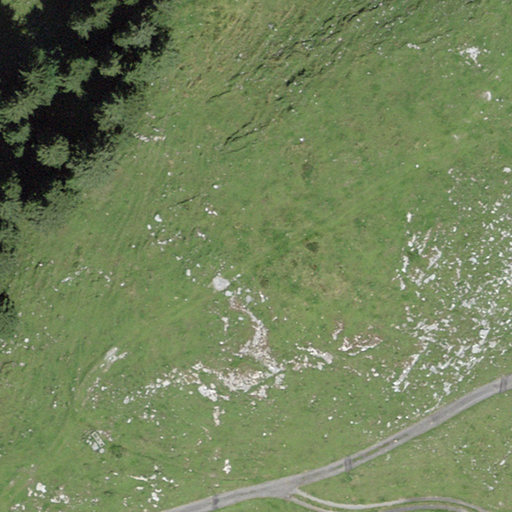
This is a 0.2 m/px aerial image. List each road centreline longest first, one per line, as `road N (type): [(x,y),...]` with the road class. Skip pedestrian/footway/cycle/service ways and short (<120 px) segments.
road 1 (track): [(274,487),(343,466),(511,382)]
road 2 (track): [(274,487),(342,511),(428,501),(475,511)]
